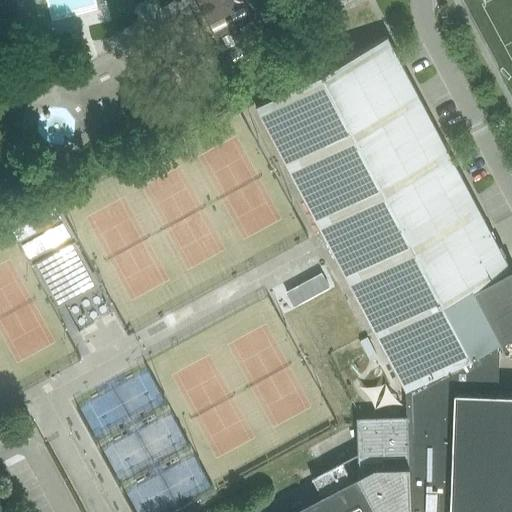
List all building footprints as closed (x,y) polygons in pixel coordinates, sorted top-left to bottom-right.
[(195,0),(231,67),(269,47),(244,0),(195,0)] [(312,27),(303,31),(307,40),(316,36),(312,27)] [(511,511),(511,392),(498,391),(500,340),(500,339),(511,331),(511,269),(388,35),(256,105),(406,388),(406,414),(357,416),(359,466),(348,472),(342,460),(312,476),(321,494),(287,511),(511,511)] [(126,116),(131,124),(138,136),(169,119),(158,99),(126,116)] [(76,240),(78,239),(59,203),(57,201),(9,226),(30,265),(33,263),(39,259),(59,295),(93,277),(73,241),(76,239),(76,240)] [(237,278),(242,292),(264,285),(259,271),(237,278)] [(294,306),(305,300),(298,285),(286,291),(294,306)] [(95,313),(93,298),(77,300),(80,316),(95,313)]
